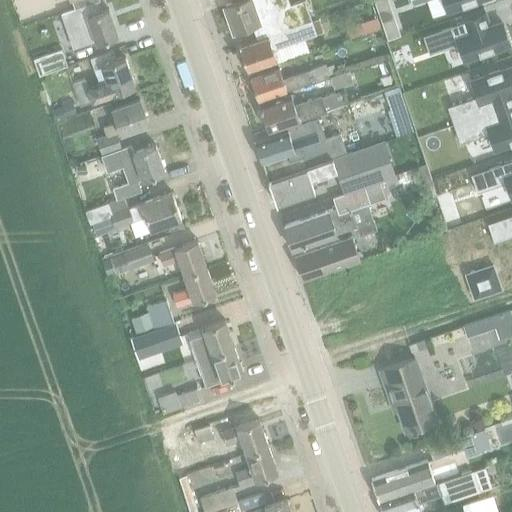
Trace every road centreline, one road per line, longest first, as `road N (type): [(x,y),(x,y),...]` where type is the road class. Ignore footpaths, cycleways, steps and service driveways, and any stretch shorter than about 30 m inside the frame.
road 1 (tertiary): [(355,511),(177,0)]
road 2 (track): [(156,429),(511,304)]
